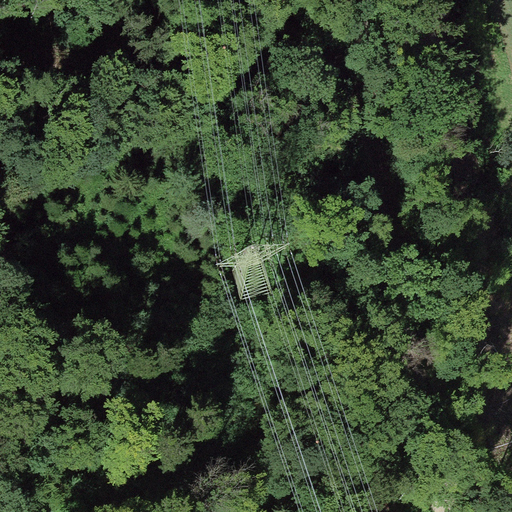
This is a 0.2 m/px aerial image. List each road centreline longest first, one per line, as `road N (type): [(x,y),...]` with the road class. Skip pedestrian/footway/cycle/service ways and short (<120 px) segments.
road 1 (track): [(246,0),(309,48),(359,133),(443,511)]
road 2 (track): [(43,511),(52,483),(33,351),(0,257)]
